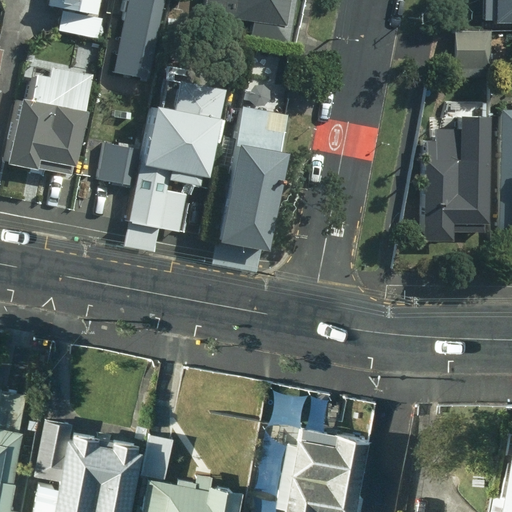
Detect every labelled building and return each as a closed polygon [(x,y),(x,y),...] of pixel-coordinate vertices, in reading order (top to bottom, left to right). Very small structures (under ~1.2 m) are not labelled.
[(47,0),(47,6),(97,15),(99,0),(47,0)] [(162,0),(126,0),(112,73),(148,81),(162,0)] [(206,0),(204,13),(251,19),(249,40),(289,45),(294,0),(206,0)] [(511,0),(482,0),(483,20),(494,21),(494,24),(511,23),(511,0)] [(97,39),(101,18),(62,11),(58,32),(97,39)] [(184,20),(166,18),(164,31),(183,33),(184,20)] [(489,38),(454,37),(454,78),(489,78),(489,38)] [(24,102),(18,100),(5,165),(67,177),(69,167),(73,168),(84,113),(82,112),(90,75),(47,67),(47,70),(30,67),(24,102)] [(179,112),(153,107),(141,166),(138,165),(126,222),(178,233),(186,195),(176,193),(178,183),(197,187),(199,179),(206,180),(219,120),(217,119),(222,91),(191,84),(186,108),(180,107),(179,112)] [(283,115),(236,106),(231,138),(220,135),(213,175),(221,176),(209,239),(258,248),(283,115)] [(511,110),(499,110),(498,232),(511,232),(511,110)] [(488,225),(488,117),(458,117),(458,129),(423,129),(422,241),(452,241),(452,232),(485,233),(485,225),(488,225)] [(138,149),(101,143),(95,179),(132,185),(138,149)] [(157,229),(125,222),(121,245),(153,252),(157,229)] [(255,248),(209,240),(204,264),(250,273),(255,248)] [(0,511),(15,511),(17,504),(11,503),(15,476),(14,475),(23,425),(19,425),(25,390),(0,386),(0,388),(0,511)] [(72,417),(45,412),(34,470),(61,475),(60,483),(39,479),(32,511),(129,511),(142,442),(139,442),(140,436),(114,431),(113,434),(100,431),(100,428),(71,423),(72,417)] [(338,511),(356,511),(370,433),(302,422),(299,439),(287,437),(277,500),(287,502),(285,511),(318,511),(319,509),(338,511)] [(173,435),(151,429),(143,469),(165,473),(173,435)] [(239,511),(244,483),(212,477),(213,471),(198,469),(197,476),(179,472),(178,477),(146,471),(138,511),(239,511)] [(511,511),(511,493),(498,491),(493,511),(511,511)]
